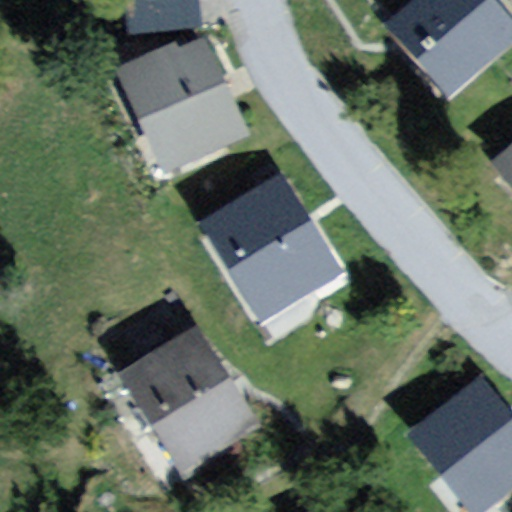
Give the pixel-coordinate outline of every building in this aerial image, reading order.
[(511,68),(511,0),(461,0),(437,22),(494,85),(511,68)] [(0,48),(19,30),(0,10),(0,48)] [(287,133),(237,27),(156,65),(206,171),(287,133)] [(379,272),(313,175),(239,225),(306,322),(379,272)] [(303,422),(235,324),(168,371),(237,468),(303,422)] [(511,383),(454,435),(511,501),(511,383)]
